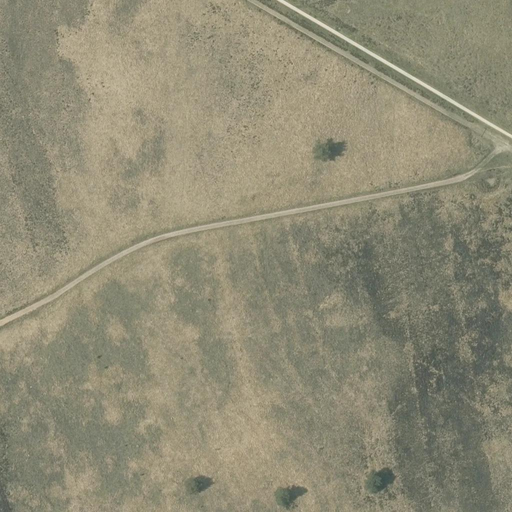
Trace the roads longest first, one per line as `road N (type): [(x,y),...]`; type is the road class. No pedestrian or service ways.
road 1 (track): [(0,323),(150,239),(511,168)]
road 2 (track): [(252,0),(511,151)]
